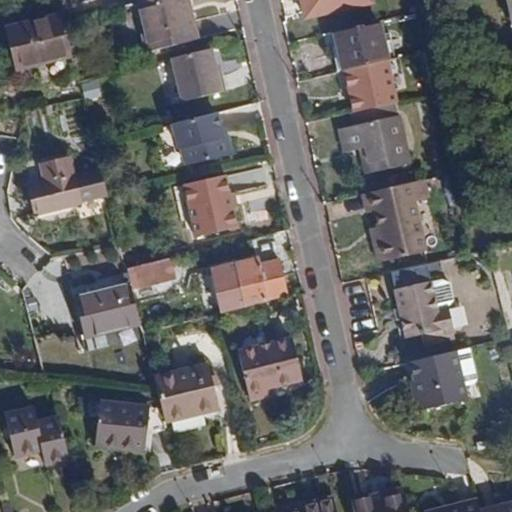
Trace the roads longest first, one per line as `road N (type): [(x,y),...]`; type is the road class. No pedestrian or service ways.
road 1 (residential): [(351,444),(346,389),(256,0)]
road 2 (residential): [(130,511),(158,494),(351,444)]
